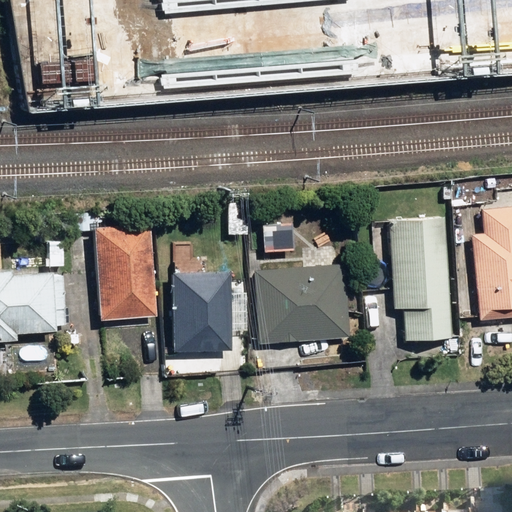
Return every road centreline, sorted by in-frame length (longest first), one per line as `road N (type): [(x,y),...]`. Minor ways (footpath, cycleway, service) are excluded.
road 1 (residential): [(211,440),(511,418)]
road 2 (residential): [(0,451),(211,440)]
